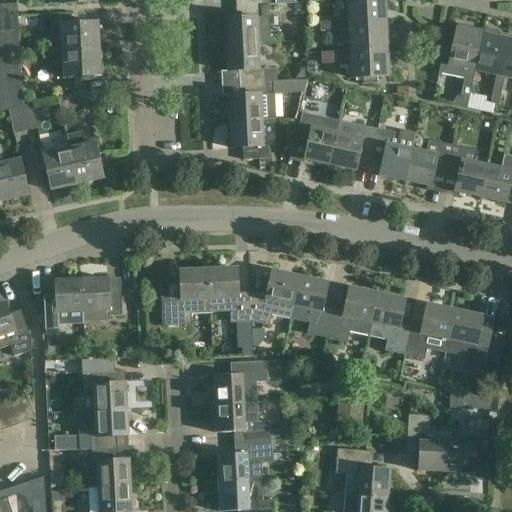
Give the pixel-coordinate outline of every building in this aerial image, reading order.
[(349,23),(334,23),(335,31),(349,30),(349,27),(385,26),(384,0),(348,2),(349,21),(349,23)] [(0,16),(17,16),(16,3),(0,4),(0,16)] [(237,20),(224,20),(225,47),(258,45),(258,43),(270,42),(268,6),(260,7),(236,8),(237,20)] [(0,28),(17,28),(17,16),(0,16),(0,28)] [(58,23),(51,31),(52,51),(63,51),(100,49),(98,22),(61,25),(61,23),(58,23)] [(334,31),(334,23),(320,24),(320,31),(334,31)] [(350,53),(386,51),(385,26),(349,27),(349,30),(350,52),(350,53)] [(444,45),(438,74),(463,80),(464,80),(464,83),(463,86),(460,97),(458,96),(454,102),(453,105),(453,106),(466,109),(466,108),(471,88),(472,82),(474,71),(482,36),(472,34),(473,29),(458,26),(457,31),(455,30),(452,47),(444,45)] [(0,40),(18,40),(17,28),(0,28),(0,40)] [(482,36),(474,71),(494,75),(496,76),(492,94),(490,104),(494,105),(498,106),(500,97),(504,77),(499,76),(507,41),(496,39),(495,34),(485,32),(482,36)] [(0,52),(19,51),(18,40),(0,40),(0,52)] [(511,78),(511,42),(507,41),(499,76),(504,77),(511,78)] [(258,45),(225,47),(226,71),(239,71),(240,84),(264,83),(264,82),(263,70),(259,70),(258,45)] [(101,76),(100,49),(63,51),(64,78),(101,76)] [(0,63),(19,63),(19,51),(0,52),(0,63)] [(350,53),(350,52),(321,53),(322,61),(334,61),(336,60),(339,64),(351,63),(351,79),(363,79),(363,85),(377,84),(377,78),(387,78),(386,51),(350,53)] [(0,74),(20,74),(19,63),(0,63),(0,74)] [(0,87),(21,86),(20,74),(0,74),(0,87)] [(273,82),(264,82),(264,83),(240,84),(240,97),(227,97),(227,108),(224,111),(224,118),(228,120),(228,123),(261,121),(275,120),(273,82)] [(0,98),(21,98),(21,86),(0,87),(0,98)] [(85,105),(83,93),(58,99),(61,110),(85,105)] [(21,98),(0,98),(0,110),(22,106),(21,98)] [(33,105),(21,108),(26,132),(39,129),(33,105)] [(14,135),(26,132),(21,108),(8,111),(14,135)] [(329,165),(339,122),(302,114),(295,146),(307,148),(305,160),(329,165)] [(261,121),(228,123),(229,148),(242,147),(243,160),(267,159),(266,146),(262,146),(261,121)] [(370,162),(377,130),(339,122),(329,165),(356,171),(358,159),(370,162)] [(69,149),(77,184),(104,178),(97,146),(100,145),(98,137),(95,138),(93,130),(67,136),(70,149),(69,149)] [(377,130),(370,162),(383,165),(380,177),(405,182),(412,152),(416,133),(402,130),(401,134),(377,130)] [(412,152),(405,182),(430,188),(432,176),(444,179),(452,145),(428,140),(425,155),(412,152)] [(455,193),(480,199),(486,169),(473,166),(476,151),(452,145),(444,179),(458,182),(455,193)] [(51,190),(77,184),(69,149),(43,155),(51,190)] [(486,169),(480,199),(505,204),(508,192),(511,193),(511,157),(505,155),(501,172),(486,169)] [(0,164),(0,192),(2,201),(28,196),(20,160),(0,164)] [(251,323),(250,293),(238,294),(237,269),(208,270),(210,313),(229,312),(230,324),(251,323)] [(180,272),(181,297),(161,298),(162,327),(191,325),(190,315),(210,313),(208,270),(180,272)] [(267,297),(250,293),(251,323),(269,327),(271,317),(290,321),(300,279),(272,273),(267,297)] [(328,285),(300,279),(290,321),(310,326),(307,335),(327,340),(333,311),(322,308),(328,285)] [(107,280),(81,281),(82,313),(83,313),(83,323),(110,322),(110,316),(122,315),(121,290),(120,280),(107,280)] [(56,314),(82,313),(81,281),(55,282),(55,293),(43,294),(45,336),(57,335),(56,314)] [(368,338),(377,295),(349,289),(344,313),(333,311),(327,340),(347,344),(349,334),(368,338)] [(405,301),(377,295),(368,338),(387,342),(385,352),(404,356),(411,327),(400,325),(405,301)] [(6,304),(0,305),(0,349),(10,346),(13,357),(30,352),(30,340),(24,323),(14,326),(10,315),(6,304)] [(426,350),(446,354),(455,312),(427,306),(422,329),(411,327),(404,356),(425,361),(426,350)] [(483,318),(455,312),(446,354),(464,358),(462,369),(482,373),(493,324),(482,322),(483,318)] [(114,359),(81,360),(82,374),(86,374),(87,386),(88,398),(93,398),(93,413),(126,411),(125,385),(125,381),(115,381),(114,372),(114,359)] [(214,406),(257,404),(256,383),(267,383),(266,362),(230,364),(230,376),(212,377),(214,406)] [(358,383),(336,379),(333,396),(355,400),(358,383)] [(456,408),(484,409),(485,396),(457,394),(456,408)] [(26,398),(14,403),(22,425),(34,421),(26,398)] [(22,425),(14,403),(3,407),(11,429),(22,425)] [(364,405),(338,403),(336,425),(362,427),(364,405)] [(258,423),(257,404),(214,406),(215,434),(241,432),(241,443),(270,442),(286,441),(285,431),(269,432),(269,422),(258,423)] [(0,432),(11,429),(3,407),(0,407),(0,432)] [(94,430),(79,431),(80,451),(91,450),(91,451),(116,449),(116,438),(127,437),(126,411),(93,413),(94,430)] [(418,472),(447,473),(449,431),(429,429),(430,417),(409,416),(407,446),(419,446),(418,472)] [(449,431),(447,473),(476,475),(477,449),(489,450),(490,421),(469,420),(468,432),(449,431)] [(271,462),(270,442),(241,443),(242,454),(216,456),(218,484),(261,482),(260,462),(271,462)] [(91,464),(87,470),(88,489),(98,489),(130,488),(128,462),(128,460),(117,460),(116,449),(91,451),(91,464)] [(344,495),(389,499),(391,470),(365,468),(366,452),(337,449),(335,474),(346,475),(344,495)] [(44,488),(43,478),(31,482),(32,511),(44,511),(44,503),(44,488)] [(262,501),(261,482),(218,484),(219,511),(244,511),(273,511),(273,501),(262,501)] [(131,511),(130,488),(98,489),(88,489),(89,511),(131,511)] [(387,511),(389,499),(344,495),(342,511),(387,511)] [(0,511),(11,511),(7,499),(0,501),(0,511)]
